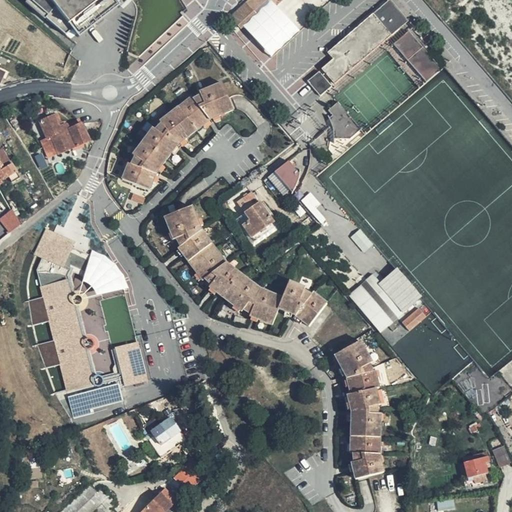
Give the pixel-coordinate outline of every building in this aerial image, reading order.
[(20,0),(24,3),(22,6),(63,39),(67,36),(74,43),(117,10),(121,12),(128,0),(20,0)] [(248,0),(246,3),(254,11),(266,0),(248,0)] [(231,17),(233,19),(242,28),(256,14),(254,11),(246,3),(231,17)] [(391,35),(398,28),(396,26),(397,19),(397,15),(396,13),(395,11),(393,10),(384,10),(380,6),(373,13),(391,35)] [(322,69),(334,83),(388,37),(391,35),(373,13),(327,52),(333,59),(322,69)] [(394,44),(426,81),(441,68),(409,32),(394,44)] [(319,70),(307,80),(319,95),(332,86),(319,70)] [(233,109),(223,83),(200,92),(201,95),(194,99),(192,97),(160,121),(161,122),(155,128),(154,127),(134,155),(135,157),(132,164),(129,163),(123,180),(150,189),(156,172),(178,144),(205,123),(209,119),(233,109)] [(351,134),(352,136),(353,135),(361,128),(337,101),(328,109),(337,118),(348,130),(351,134)] [(331,121),(331,122),(337,118),(328,109),(332,114),(329,117),(331,121)] [(64,123),(62,124),(60,125),(55,113),(38,120),(46,138),(51,136),(58,153),(90,139),(80,123),(71,128),(68,123),(66,123),(64,123)] [(337,118),(331,122),(332,126),(333,130),(333,137),(350,137),(352,136),(351,134),(348,130),(337,118)] [(49,158),(58,153),(51,136),(46,138),(48,143),(44,146),(49,158)] [(0,160),(4,166),(11,161),(3,147),(0,149),(0,160)] [(21,177),(11,161),(4,166),(0,160),(0,177),(2,181),(9,176),(12,181),(21,177)] [(297,182),(299,174),(289,161),(275,172),(292,193),(295,187),(297,182)] [(252,237),(277,219),(271,212),(269,214),(260,202),(259,203),(251,192),(238,203),(250,219),(243,225),(252,237)] [(317,208),(321,204),(310,192),(300,200),(320,223),(326,218),(317,208)] [(309,325),(326,303),(313,292),(311,295),(304,290),(305,288),(289,281),(282,297),(260,289),(251,281),(226,262),(200,229),(192,206),(165,216),(174,239),(177,238),(181,245),(179,247),(203,279),(205,277),(211,284),(209,286),(242,311),(243,309),(250,313),(250,315),(272,324),(278,308),(296,315),(309,325)] [(20,223),(12,209),(0,219),(10,231),(20,223)] [(279,224),(277,219),(252,237),(255,241),(279,224)] [(34,254),(63,268),(75,241),(45,228),(34,254)] [(380,285),(405,314),(421,300),(397,271),(380,285)] [(366,283),(397,319),(405,314),(380,285),(373,277),(366,283)] [(59,364),(67,392),(95,384),(69,293),(71,293),(67,279),(39,286),(42,297),(27,301),(34,325),(48,321),(53,341),(39,345),(45,368),(59,364)] [(361,288),(393,324),(397,319),(366,283),(361,288)] [(398,330),(393,324),(361,288),(350,298),(362,312),(381,335),(389,327),(394,333),(398,330)] [(428,318),(421,310),(404,324),(411,332),(428,318)] [(114,347),(124,387),(149,380),(138,341),(114,347)] [(372,362),(360,341),(335,354),(347,378),(351,393),(347,394),(352,412),(351,453),(353,453),(354,461),(351,462),(355,479),(383,472),(379,454),(381,414),(377,414),(377,405),(380,404),(376,388),(378,387),(375,371),(372,371),(369,363),(372,362)] [(482,416),(474,407),(470,410),(478,420),(482,416)] [(162,444),(180,430),(174,422),(178,419),(172,412),(158,422),(160,424),(152,431),(162,444)] [(509,461),(504,447),(494,451),(499,465),(509,461)] [(485,462),(489,461),(487,456),(483,457),(482,452),(462,457),(468,481),(474,480),(475,485),(487,482),(486,473),(488,472),(486,466),(485,462)] [(186,491),(206,473),(194,459),(175,478),(186,491)] [(98,492),(90,483),(59,511),(90,511),(109,494),(103,488),(98,492)] [(163,511),(174,502),(170,498),(173,496),(165,489),(141,511),(163,511)] [(93,511),(116,511),(114,508),(118,504),(110,496),(93,511)]
